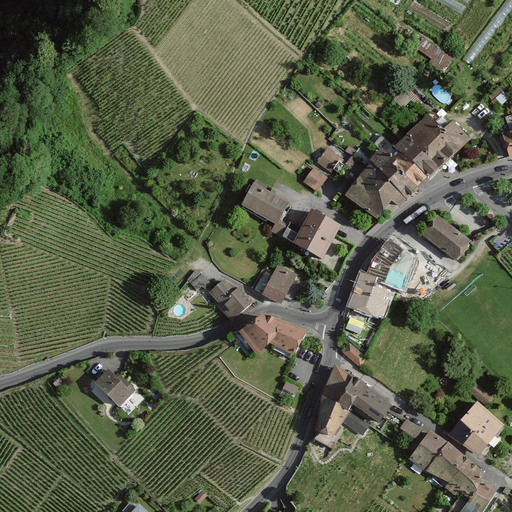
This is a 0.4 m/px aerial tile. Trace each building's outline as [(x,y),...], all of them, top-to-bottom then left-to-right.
[(451,58),(423,40),(418,48),(433,58),(430,63),(443,71),(451,58)] [(439,126),(431,119),(400,148),(407,154),(398,164),(385,152),(347,193),(375,219),(393,200),(404,210),(437,173),(470,138),(456,126),(453,129),(444,121),(439,126)] [(511,134),(502,136),(505,150),(510,150),(511,158),(511,134)] [(339,158),(329,151),(319,163),(329,171),(339,158)] [(351,156),(345,167),(352,171),(358,160),(351,156)] [(352,173),(358,177),(365,165),(359,161),(352,173)] [(327,178),(315,170),(305,183),(316,192),(327,178)] [(287,203),(255,185),(244,204),(277,222),(287,203)] [(341,226),(313,211),(304,229),(292,222),(284,239),(297,246),(295,251),(339,275),(348,259),(356,247),(335,236),(341,226)] [(473,243),(440,219),(426,238),(459,262),(473,243)] [(416,258),(390,237),(372,259),(366,275),(397,287),(404,289),(416,258)] [(297,276),(280,267),(265,294),(281,303),(297,276)] [(200,293),(210,283),(198,270),(187,280),(200,293)] [(366,275),(361,273),(349,306),(384,319),(397,287),(366,275)] [(235,293),(225,282),(213,293),(222,303),(220,305),(233,320),(253,303),(240,288),(235,293)] [(265,315),(241,332),(259,353),(270,341),(293,353),(307,331),(265,315)] [(350,318),(346,329),(360,335),(364,324),(350,318)] [(367,359),(351,346),(345,353),(361,366),(367,359)] [(390,407),(337,369),(324,397),(322,428),(334,436),(342,420),(363,435),(368,427),(347,411),(352,402),(380,422),(390,407)] [(119,380),(109,370),(97,383),(121,406),(136,391),(121,377),(119,380)] [(57,376),(52,383),(60,388),(64,383),(57,376)] [(296,396),(299,388),(287,382),(284,390),(296,396)] [(475,382),(467,392),(485,407),(493,396),(475,382)] [(504,426),(477,405),(454,434),(481,455),(504,426)] [(419,431),(405,420),(400,428),(405,431),(406,429),(415,436),(419,431)] [(428,429),(408,459),(425,471),(448,483),(443,490),(453,495),(456,493),(460,496),(450,511),(479,511),(492,491),(482,473),(445,442),(428,429)] [(208,498),(203,494),(197,500),(202,505),(208,498)]
